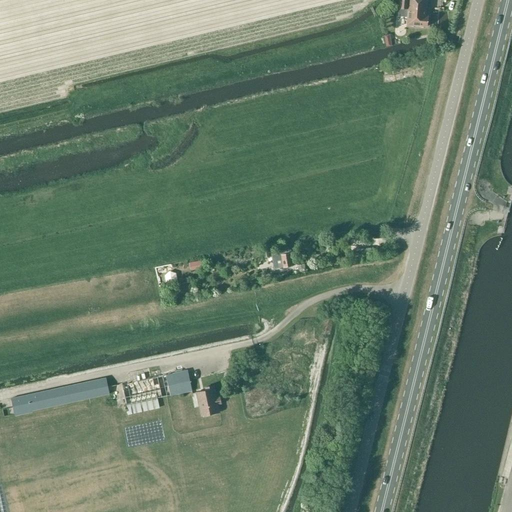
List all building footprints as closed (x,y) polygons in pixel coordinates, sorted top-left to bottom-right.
[(427,1),(416,0),(399,0),(398,16),(407,17),(406,24),(427,27),(428,15),(426,15),(427,1)] [(274,268),(279,267),(292,266),(291,254),(281,255),(281,252),(272,253),(274,268)] [(167,281),(165,283),(166,286),(172,283),(177,279),(176,274),(170,272),(166,276),(167,281)] [(146,369),(147,375),(165,373),(164,366),(146,369)] [(173,374),(123,385),(127,410),(128,415),(160,408),(157,398),(192,391),(190,379),(188,371),(186,371),(173,374)] [(16,397),(12,398),(15,415),(110,394),(106,377),(16,397)] [(206,390),(197,392),(202,416),(220,413),(218,404),(222,403),(220,397),(217,398),(214,385),(205,387),(206,390)]
